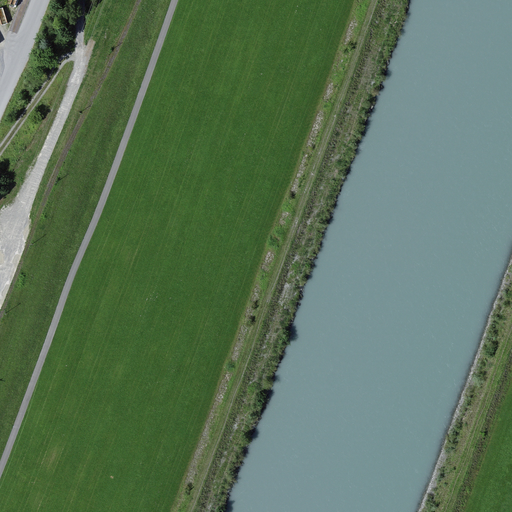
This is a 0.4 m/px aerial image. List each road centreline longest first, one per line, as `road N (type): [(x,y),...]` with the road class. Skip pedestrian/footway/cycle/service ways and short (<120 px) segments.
road 1 (track): [(0,472),(176,0)]
road 2 (track): [(79,51),(0,148)]
